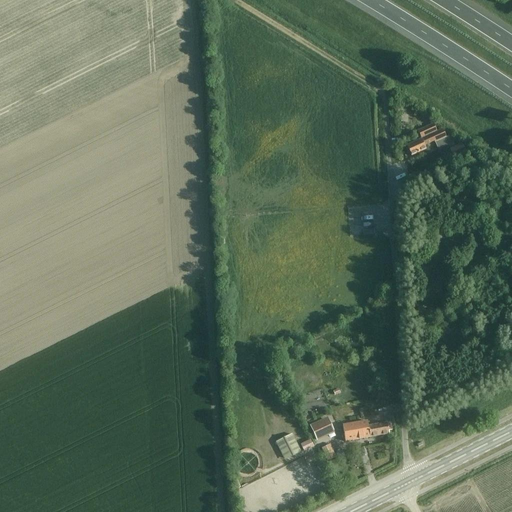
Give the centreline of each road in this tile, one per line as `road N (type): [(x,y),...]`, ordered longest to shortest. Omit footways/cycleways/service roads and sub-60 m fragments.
road 1 (unclassified): [(413,480),(384,100)]
road 2 (track): [(235,0),(374,85),(384,100)]
road 3 (motorway): [(368,0),(511,90)]
